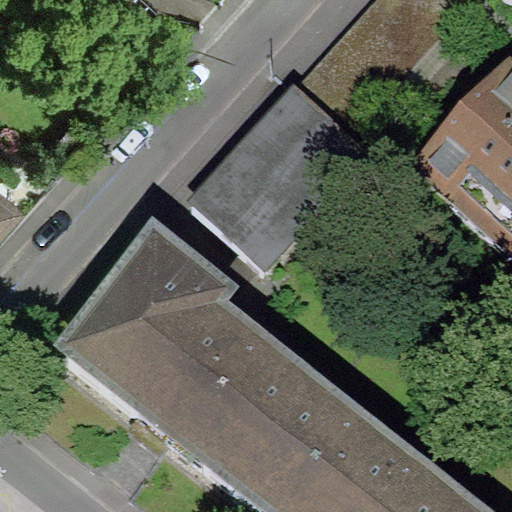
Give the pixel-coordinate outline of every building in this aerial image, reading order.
[(467,8),(458,0),(385,0),(297,98),(345,142),(467,8)] [(511,0),(501,0),(511,9),(511,0)] [(511,88),(504,81),(421,172),(458,205),(462,199),(511,244),(511,88)] [(262,277),(367,162),(345,142),(297,98),(244,156),(192,213),(262,277)] [(0,201),(11,190),(0,179),(0,201)] [(311,403),(215,327),(226,312),(154,256),(124,293),(116,287),(88,322),(96,329),(67,366),(152,432),(235,499),(311,403)] [(450,511),(311,403),(235,499),(252,511),(450,511)]
